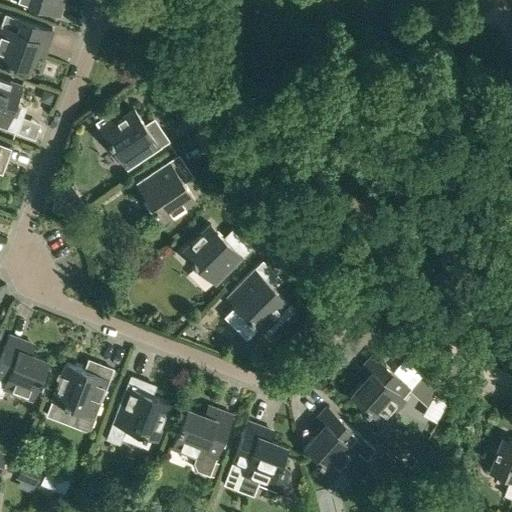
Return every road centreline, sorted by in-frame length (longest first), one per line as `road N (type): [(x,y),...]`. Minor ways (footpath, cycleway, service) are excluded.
road 1 (residential): [(365,297),(297,374),(268,384),(39,291),(21,250),(22,231),(94,31),(124,0)]
road 2 (residential): [(128,0),(250,178),(305,244),(365,297)]
road 3 (residential): [(365,297),(511,386)]
